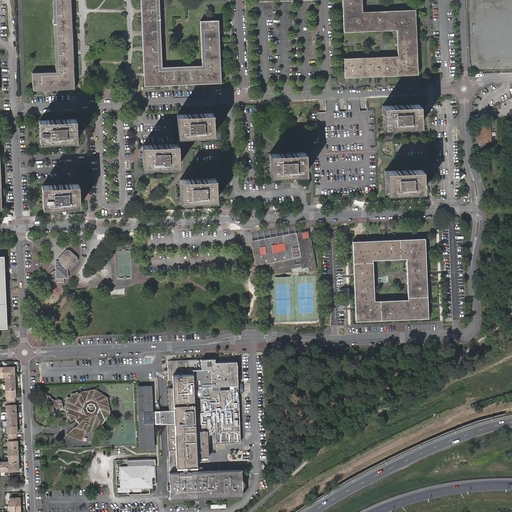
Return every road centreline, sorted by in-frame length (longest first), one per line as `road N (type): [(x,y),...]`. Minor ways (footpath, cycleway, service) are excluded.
road 1 (residential): [(24,352),(251,336),(460,334),(474,319),(478,209)]
road 2 (residential): [(20,228),(478,209)]
road 3 (residential): [(243,98),(464,88)]
road 4 (residential): [(97,105),(105,207),(123,201),(119,104)]
road 5 (motorway): [(511,422),(434,447),(313,511)]
road 6 (residential): [(24,352),(31,511)]
road 7 (motorway): [(511,485),(443,491),(377,511)]
road 8 (residential): [(119,104),(243,98)]
road 9 (residential): [(20,228),(24,352)]
road 10 (residential): [(478,209),(464,88)]
road 11 (residential): [(14,108),(20,228)]
